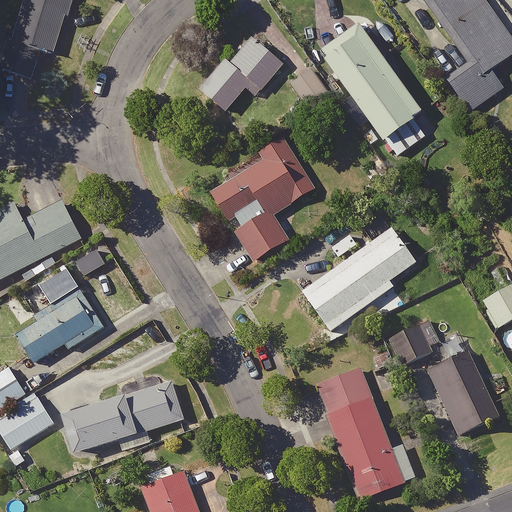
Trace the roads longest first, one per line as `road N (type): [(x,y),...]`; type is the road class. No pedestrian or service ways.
road 1 (residential): [(111,141),(214,326),(294,511)]
road 2 (residential): [(181,0),(137,51),(111,141)]
